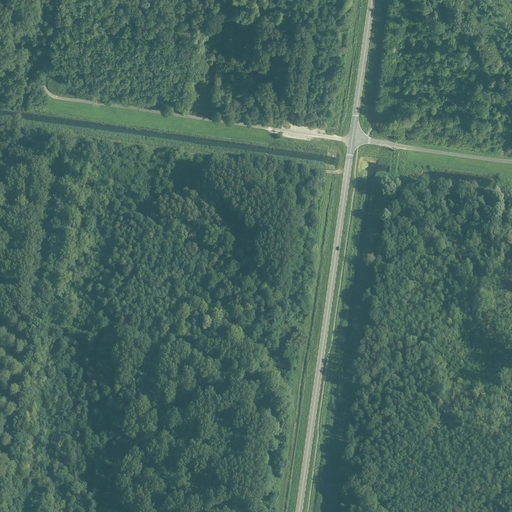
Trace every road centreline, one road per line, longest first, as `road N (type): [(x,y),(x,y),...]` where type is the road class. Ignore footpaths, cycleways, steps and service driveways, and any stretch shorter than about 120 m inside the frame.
road 1 (secondary): [(296,511),(351,140)]
road 2 (unclassified): [(351,140),(511,161)]
road 3 (secondary): [(351,140),(372,0)]
